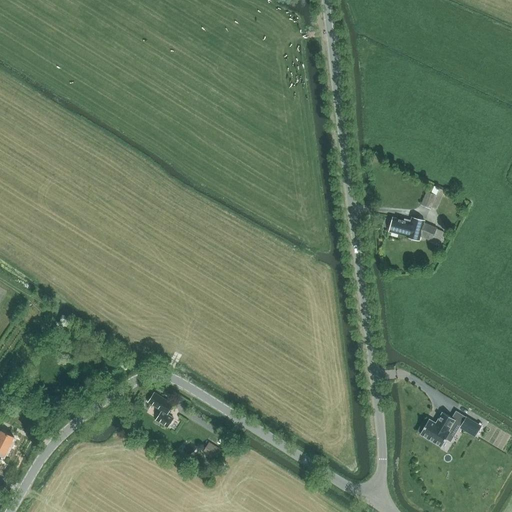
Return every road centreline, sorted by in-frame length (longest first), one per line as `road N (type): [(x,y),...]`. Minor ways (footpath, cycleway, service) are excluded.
road 1 (tertiary): [(374,502),(383,481),(382,432),(325,0)]
road 2 (tertiary): [(10,511),(67,430),(153,375),(174,379),(374,502)]
